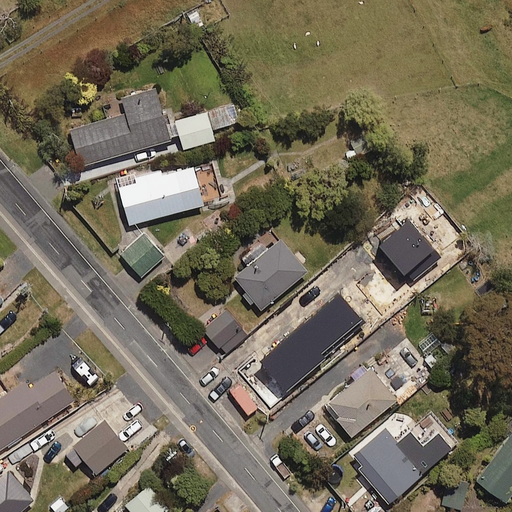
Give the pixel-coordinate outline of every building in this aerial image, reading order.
[(81,166),(171,139),(156,87),(121,97),(126,112),(70,129),(81,166)] [(216,128),(238,121),(232,103),(210,111),(216,128)] [(214,140),(207,112),(175,120),(183,148),(214,140)] [(129,224),(203,205),(193,164),(118,183),(129,224)] [(261,310),(308,270),(272,228),(257,240),(266,251),(234,278),(261,310)] [(141,275),(164,255),(144,233),(121,254),(141,275)] [(225,354),(247,335),(226,309),(203,328),(225,354)] [(312,374),(295,353),(323,331),(312,317),(268,353),(277,365),(264,376),(267,380),(258,387),(274,406),(312,374)] [(352,437),(397,399),(371,368),(326,406),(352,437)] [(0,449),(74,400),(55,371),(29,388),(24,380),(8,390),(0,395),(0,449)] [(97,473),(128,446),(105,420),(64,454),(75,466),(84,459),(97,473)] [(425,472),(398,441),(386,427),(354,455),(359,460),(355,464),(389,503),(425,472)] [(506,503),(511,494),(511,433),(477,480),(506,503)] [(17,467),(36,454),(28,442),(9,456),(17,467)] [(0,511),(18,511),(34,499),(9,472),(0,479),(0,511)] [(132,511),(166,511),(168,510),(149,486),(126,504),(132,511)] [(461,511),(466,490),(447,486),(442,507),(461,511)]
